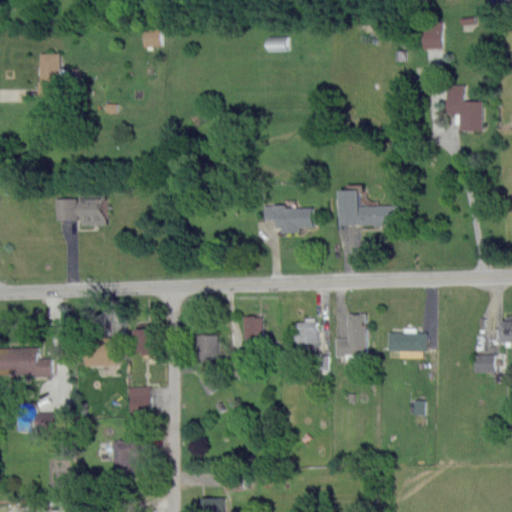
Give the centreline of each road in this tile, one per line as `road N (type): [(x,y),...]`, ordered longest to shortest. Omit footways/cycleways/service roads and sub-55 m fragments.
road 1 (residential): [(511,274),(0,292)]
road 2 (residential): [(173,286),(173,511)]
